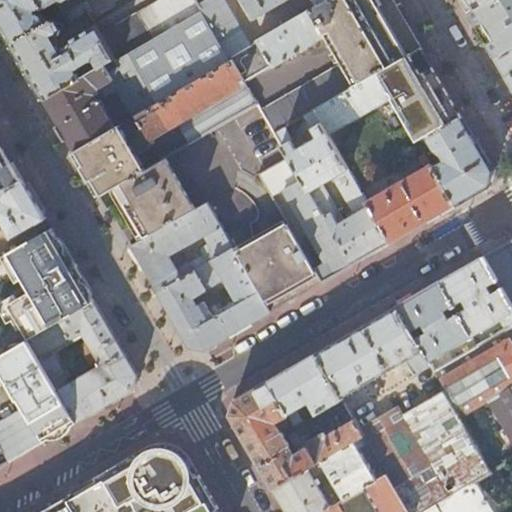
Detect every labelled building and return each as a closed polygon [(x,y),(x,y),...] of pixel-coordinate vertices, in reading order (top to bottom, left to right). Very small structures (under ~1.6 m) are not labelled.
[(82,5),(79,0),(0,0),(0,20),(14,44),(50,23),(46,15),(41,12),(57,3),(64,15),(65,14),(82,5)] [(194,0),(160,0),(100,35),(115,59),(200,9),(198,5),(194,0)] [(222,0),(206,0),(198,5),(200,9),(229,57),(249,45),(222,0)] [(249,45),(229,57),(231,61),(244,83),(271,67),(273,69),(326,38),(341,63),(260,110),(274,133),(283,128),(303,116),(313,111),(377,73),(418,48),(420,48),(401,16),(391,0),(327,0),(318,6),(249,45)] [(239,0),(252,21),(289,0),(314,0),(318,6),(327,0),(239,0)] [(460,0),(468,12),(489,0),(460,0)] [(511,0),(489,0),(468,12),(482,36),(495,58),(511,48),(511,0)] [(87,13),(82,5),(65,14),(68,20),(72,21),(87,13)] [(81,78),(46,99),(62,127),(76,151),(115,129),(97,96),(102,93),(105,97),(118,90),(134,118),(231,61),(229,57),(200,9),(115,59),(101,67),(81,78)] [(50,23),(14,44),(31,74),(46,99),(81,78),(76,69),(95,58),(101,67),(115,59),(100,35),(95,27),(71,41),(70,47),(72,52),(69,54),(59,39),(63,36),(64,30),(60,23),(54,21),(50,23)] [(391,97),(418,143),(427,138),(458,119),(440,89),(430,72),(432,72),(420,52),(418,48),(377,73),(391,97)] [(511,48),(495,58),(511,87),(511,48)] [(115,129),(76,151),(90,176),(101,195),(111,189),(145,169),(137,155),(149,148),(151,142),(155,140),(152,134),(175,120),(189,144),(257,105),(244,83),(231,61),(134,118),(115,129)] [(391,97),(377,73),(313,111),(327,135),(391,97)] [(292,164),(301,179),(352,265),(390,243),(366,201),(327,135),(313,111),(303,116),(310,130),(312,129),(317,138),(295,151),(290,142),(291,141),(283,128),(274,133),(289,159),(292,164)] [(479,149),(460,118),(458,119),(427,138),(434,150),(441,155),(444,160),(433,168),(454,206),(487,187),(492,171),(479,149)] [(0,194),(23,181),(12,162),(8,164),(9,159),(7,156),(4,153),(0,149),(0,194)] [(145,169),(111,189),(141,241),(196,210),(186,194),(193,190),(172,154),(145,169)] [(425,167),(366,201),(390,243),(454,206),(433,168),(425,155),(419,158),(425,167)] [(285,189),(301,179),(292,164),(262,181),(287,223),(289,227),(314,269),(328,262),(285,189)] [(322,282),(352,265),(301,179),(285,189),(328,262),(314,269),(316,273),(322,282)] [(36,202),(23,181),(0,194),(0,223),(3,222),(8,230),(4,232),(8,239),(12,237),(13,238),(46,219),(36,202)] [(141,241),(132,246),(147,274),(158,292),(193,272),(187,262),(176,268),(169,256),(204,237),(208,244),(201,248),(201,250),(204,256),(195,261),(195,264),(198,270),(233,250),(206,205),(196,210),(141,241)] [(271,312),(322,282),(316,273),(314,269),(289,227),(237,256),(271,312)] [(51,228),(0,258),(0,302),(16,293),(39,335),(95,302),(77,272),(51,228)] [(511,240),(502,246),(484,256),(511,303),(511,240)] [(198,270),(193,272),(158,292),(189,346),(204,350),(271,312),(237,256),(233,250),(198,270)] [(511,313),(511,303),(484,256),(461,270),(440,282),(472,337),(511,313)] [(434,359),(472,337),(440,282),(421,293),(397,307),(431,365),(435,372),(440,369),(434,359)] [(138,374),(95,302),(39,335),(29,341),(39,356),(83,331),(91,344),(86,347),(99,369),(79,380),(76,377),(71,379),(74,384),(69,386),(66,383),(67,376),(54,353),(41,361),(79,422),(134,390),(138,374)] [(431,365),(397,307),(357,330),(316,354),(341,397),(404,361),(413,375),(431,365)] [(489,402),(511,388),(511,324),(510,328),(478,347),(440,369),(435,372),(462,418),(489,402)] [(0,370),(43,443),(79,422),(41,361),(39,356),(29,341),(0,357),(0,370)] [(342,399),(341,397),(316,354),(293,367),(267,382),(286,413),(295,429),(300,437),(308,433),(297,412),(293,410),(308,402),(316,414),(342,399)] [(0,468),(13,461),(43,443),(0,370),(0,468)] [(286,413),(267,382),(234,401),(229,416),(254,458),(272,489),(316,463),(304,443),(300,437),(295,429),(288,433),(293,441),(292,442),(296,451),(293,453),(286,444),(288,441),(280,429),(277,429),(273,421),(286,413)] [(511,388),(489,402),(511,441),(511,388)] [(477,481),(491,473),(444,393),(402,418),(396,408),(360,429),(363,435),(386,475),(407,511),(423,511),(435,506),(477,481)] [(363,435),(360,429),(354,420),(326,436),(323,432),(304,443),(316,463),(354,441),(363,435)] [(217,511),(212,503),(193,470),(179,446),(164,441),(116,470),(141,511),(217,511)] [(343,500),(377,480),(354,441),(316,463),(272,489),(285,511),(321,511),(337,503),(333,497),(326,501),(311,477),(320,472),(323,465),(343,500)] [(93,483),(69,497),(78,511),(141,511),(116,470),(93,483)] [(407,511),(386,475),(377,480),(343,500),(337,503),(321,511),(407,511)] [(494,511),(477,481),(435,506),(438,511),(494,511)] [(48,509),(42,511),(78,511),(69,497),(48,509)]
